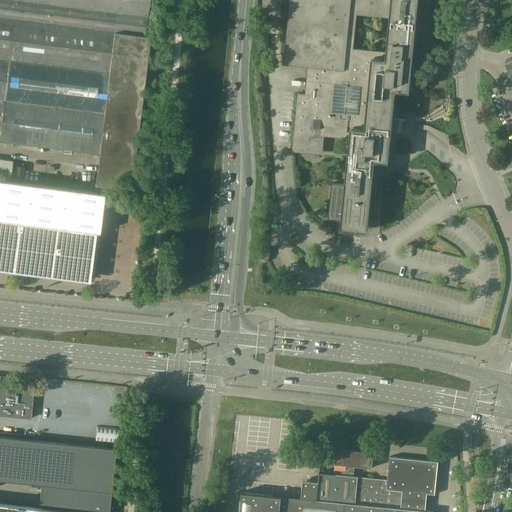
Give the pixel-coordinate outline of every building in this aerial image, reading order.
[(0,0),(0,50),(146,69),(152,18),(8,0),(0,0)] [(154,0),(8,0),(152,18),(154,0)] [(290,0),(285,52),(284,64),(308,67),(305,94),(297,93),(297,94),(298,94),(293,145),(322,147),(322,148),(323,148),(324,136),(350,139),(345,185),(331,183),(328,220),(336,220),(335,233),(351,235),(352,229),(367,230),(368,216),(378,217),(379,202),(374,201),(376,188),(371,187),(374,159),(388,161),(395,89),(409,91),(412,62),(426,63),(427,52),(431,0),(290,0)] [(146,69),(0,50),(0,100),(140,119),(140,116),(146,69)] [(140,119),(0,100),(0,128),(1,129),(0,138),(0,141),(44,147),(43,150),(55,152),(55,148),(99,154),(96,183),(95,183),(95,186),(130,190),(136,144),(140,119)] [(0,159),(0,176),(10,177),(12,161),(0,159)] [(17,167),(15,179),(22,179),(23,168),(17,167)] [(0,264),(89,276),(94,232),(99,232),(104,194),(0,180),(0,264)] [(31,414),(33,390),(34,388),(0,384),(0,415),(30,419),(31,414)] [(96,442),(100,443),(118,445),(119,429),(97,427),(96,442)] [(108,511),(109,511),(111,492),(116,449),(0,436),(0,480),(40,485),(38,505),(108,511)] [(335,449),(334,464),(335,464),(355,466),(372,468),(373,452),(335,449)] [(241,492),(239,511),(432,511),(433,511),(425,511),(427,494),(435,495),(438,462),(389,457),(387,480),(358,477),(354,476),(334,474),(319,473),(318,477),(318,482),(307,480),(305,499),(241,492)] [(335,464),(334,474),(354,476),(355,466),(335,464)] [(0,503),(0,511),(73,511),(71,511),(0,503)]
